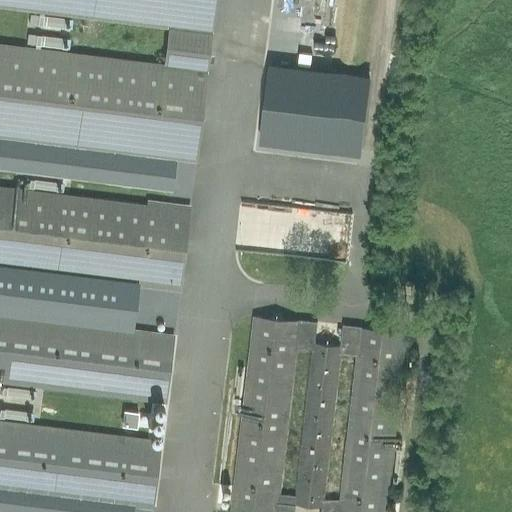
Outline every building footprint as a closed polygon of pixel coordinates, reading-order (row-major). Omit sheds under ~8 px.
[(0,45),(0,168),(171,189),(175,158),(195,160),(215,0),(0,0),(0,5),(167,26),(162,66),(0,45)] [(270,66),(261,141),(362,153),(372,79),(270,66)] [(0,382),(166,403),(175,336),(133,330),(138,286),(180,291),(191,206),(147,200),(147,205),(0,186),(0,382)] [(253,316),(231,511),(295,511),(317,323),(253,316)] [(384,511),(405,333),(341,326),(320,511),(384,511)] [(138,427),(139,413),(124,411),(123,425),(138,427)] [(0,420),(0,510),(15,511),(132,511),(133,506),(153,509),(162,440),(0,420)]
